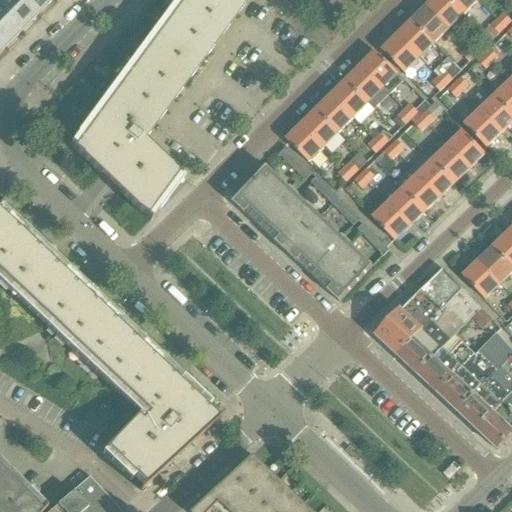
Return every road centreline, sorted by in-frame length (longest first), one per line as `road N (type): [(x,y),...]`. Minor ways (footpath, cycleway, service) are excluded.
road 1 (residential): [(201,200),(404,0)]
road 2 (residential): [(344,337),(511,176)]
road 3 (residential): [(496,478),(344,337)]
road 4 (residential): [(267,408),(121,274)]
road 5 (residential): [(344,337),(201,200)]
road 6 (residential): [(121,274),(0,158)]
road 7 (residential): [(382,511),(267,408)]
road 8 (residential): [(0,110),(104,0)]
road 9 (residential): [(167,511),(267,408)]
